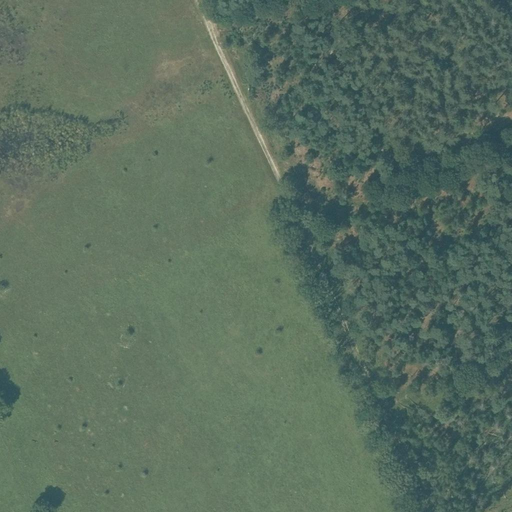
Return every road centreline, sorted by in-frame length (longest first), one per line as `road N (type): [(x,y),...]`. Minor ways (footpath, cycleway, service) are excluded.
road 1 (track): [(295,217),(426,511)]
road 2 (track): [(295,217),(198,0)]
